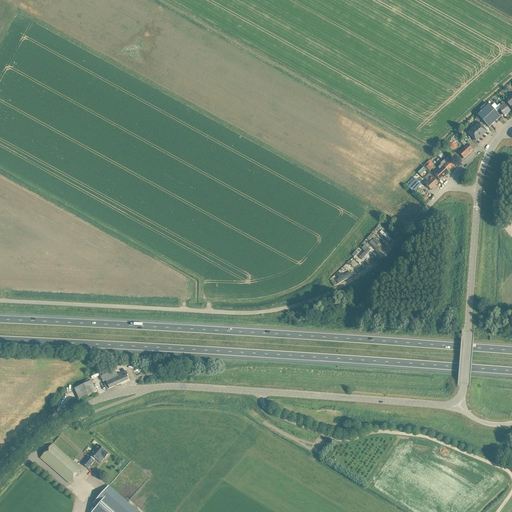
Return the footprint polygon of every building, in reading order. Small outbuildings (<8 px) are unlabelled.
[(511,112),(503,102),(497,107),(495,104),(492,107),(496,111),(498,109),(505,116),(511,112)] [(489,127),(501,117),(496,111),(492,107),(490,105),(482,111),(478,115),(479,116),(488,127),(489,127)] [(476,141),(487,131),(480,123),(473,129),(469,133),(476,141)] [(473,150),(469,145),(460,154),(464,158),(473,150)] [(440,181),(441,179),(448,173),(447,171),(454,166),(450,162),(447,158),(440,164),(441,165),(432,173),(436,177),(440,181)] [(429,171),(435,166),(431,162),(426,167),(429,171)] [(430,190),(438,183),(432,177),(424,183),(430,190)] [(416,179),(408,187),(413,193),(421,185),(416,179)] [(385,229),(384,231),(393,240),(395,238),(385,229)] [(381,234),(380,236),(384,240),(385,238),(389,241),(390,239),(381,232),(380,233),(381,234)] [(371,241),(369,243),(377,251),(380,248),(377,246),(379,243),(375,239),(372,242),(371,241)] [(365,252),(359,258),(362,260),(370,250),(364,245),(361,249),(365,252)] [(339,279),(336,281),(338,284),(352,276),(350,272),(343,276),(341,273),(337,276),(339,279)] [(115,370),(100,376),(103,382),(105,381),(106,383),(103,384),(106,390),(129,380),(126,375),(127,375),(126,371),(117,375),(115,370)] [(96,392),(91,381),(74,389),(79,400),(96,392)] [(69,483),(81,469),(52,444),(40,458),(69,483)] [(105,458),(108,454),(105,451),(99,445),(90,455),(92,456),(90,457),(89,456),(82,464),(87,468),(94,461),(93,460),(94,458),(97,461),(102,455),(105,458)] [(137,511),(108,486),(93,503),(97,507),(92,511),(137,511)]
